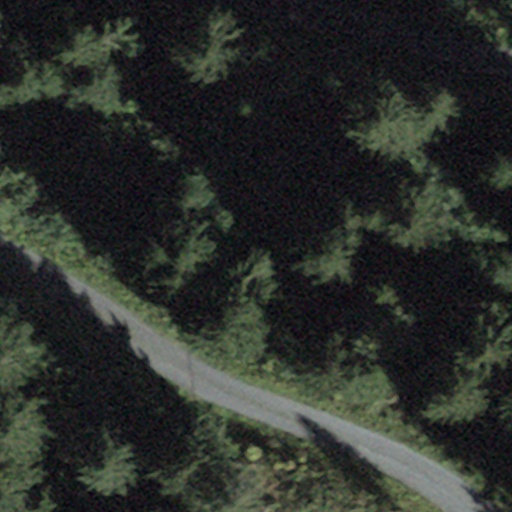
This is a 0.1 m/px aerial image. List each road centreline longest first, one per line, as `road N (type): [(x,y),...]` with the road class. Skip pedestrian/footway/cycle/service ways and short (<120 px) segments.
road 1 (track): [(0,252),(196,377),(423,474),(478,511)]
road 2 (track): [(511,59),(282,0)]
